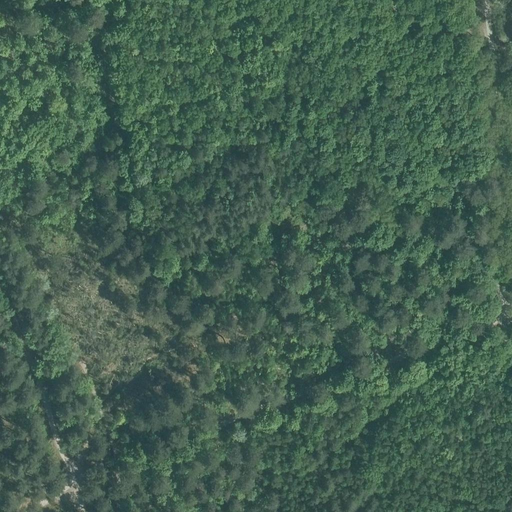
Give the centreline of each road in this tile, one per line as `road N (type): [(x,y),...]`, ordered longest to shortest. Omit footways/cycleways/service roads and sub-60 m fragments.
road 1 (track): [(486,14),(363,27),(148,116),(99,152),(0,192)]
road 2 (track): [(47,496),(76,474),(0,286)]
